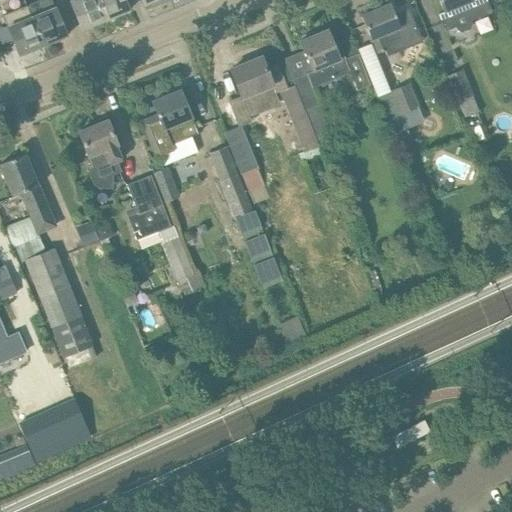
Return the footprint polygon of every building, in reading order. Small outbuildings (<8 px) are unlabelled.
[(39,0),(25,6),(41,46),(66,36),(55,8),(54,8),(50,0),(39,0)] [(104,20),(95,0),(69,0),(70,2),(81,29),(104,20)] [(95,0),(104,20),(129,10),(124,0),(95,0)] [(169,0),(168,0),(141,0),(146,10),(169,0)] [(438,0),(444,12),(438,14),(445,31),(491,12),(485,0),(438,0)] [(394,14),(390,4),(361,16),(377,54),(385,51),(387,55),(421,41),(408,9),(394,14)] [(41,46),(25,6),(3,15),(8,27),(7,27),(19,55),(41,46)] [(339,60),(334,49),(327,30),(300,41),(307,60),(312,70),(291,79),(299,100),(304,111),(318,106),(310,87),(349,71),(344,58),(339,60)] [(249,116),(280,103),(269,76),(261,57),(230,70),(241,97),(230,102),(237,120),(249,116)] [(473,96),(463,70),(448,76),(464,118),(478,112),(472,96),(473,96)] [(376,96),(391,135),(407,129),(401,114),(418,107),(408,83),(392,90),(376,96)] [(157,115),(141,122),(149,140),(156,158),(160,156),(164,166),(197,152),(191,137),(197,134),(190,117),(191,117),(188,109),(180,90),(152,102),(157,115)] [(284,106),(291,122),(305,116),(304,111),(299,100),(284,106)] [(318,106),(304,111),(305,116),(318,146),(332,141),(318,106)] [(107,120),(78,132),(85,151),(88,157),(89,157),(98,178),(110,173),(111,174),(119,171),(116,162),(121,160),(115,146),(117,145),(115,139),(107,120)] [(223,133),(240,174),(254,168),(257,167),(241,126),(240,126),(223,133)] [(410,145),(406,135),(395,139),(399,149),(410,145)] [(252,209),(226,146),(205,155),(217,182),(218,182),(233,218),(234,218),(242,237),(259,230),(251,210),(252,209)] [(54,226),(25,154),(0,164),(0,167),(12,197),(20,193),(37,233),(54,226)] [(168,168),(153,174),(164,202),(179,196),(168,168)] [(254,168),(240,174),(252,204),(266,198),(254,168)] [(170,227),(150,175),(126,185),(134,207),(125,211),(136,240),(170,227)] [(91,221),(79,226),(87,244),(98,240),(91,221)] [(192,274),(177,238),(163,244),(162,242),(160,242),(176,282),(178,281),(184,295),(199,290),(192,274)] [(265,243),(247,251),(260,282),(278,274),(265,243)] [(93,345),(54,248),(23,261),(62,358),(64,357),(68,368),(91,359),(86,348),(93,345)] [(382,289),(376,269),(367,272),(368,275),(375,292),(382,289)] [(10,278),(0,281),(0,295),(2,300),(17,293),(10,278)] [(0,362),(25,352),(17,333),(6,338),(2,328),(0,323),(0,362)] [(37,416),(19,424),(35,461),(53,452),(37,416)] [(397,448),(429,431),(424,421),(391,437),(397,448)] [(0,480),(0,481),(33,467),(23,445),(0,454),(0,480)]
